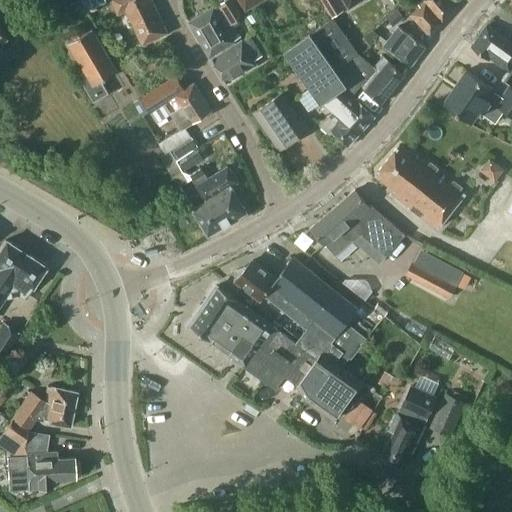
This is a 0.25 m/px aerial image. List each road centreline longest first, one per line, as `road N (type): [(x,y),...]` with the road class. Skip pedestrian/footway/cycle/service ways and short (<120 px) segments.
road 1 (tertiary): [(283,212),(341,172),(487,0)]
road 2 (residential): [(283,212),(166,0)]
road 3 (tertiary): [(137,511),(120,452),(110,298)]
road 4 (tertiary): [(110,298),(283,212)]
road 5 (tertiary): [(110,298),(75,234),(0,192)]
